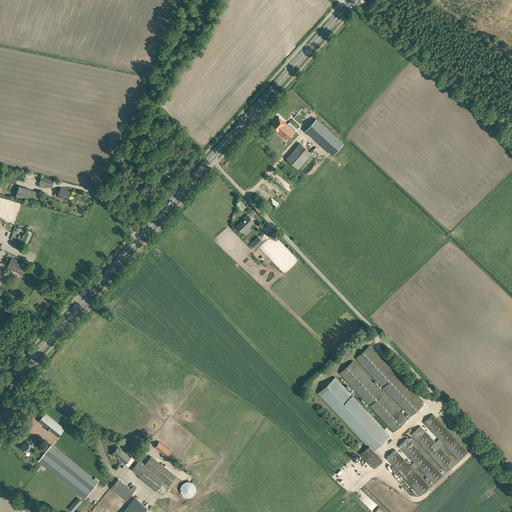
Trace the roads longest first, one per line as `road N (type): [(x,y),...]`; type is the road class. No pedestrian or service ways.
road 1 (unclassified): [(440,406),(212,158)]
road 2 (secondary): [(0,394),(212,158)]
road 3 (track): [(190,0),(100,194)]
road 4 (secondary): [(212,158),(347,6)]
